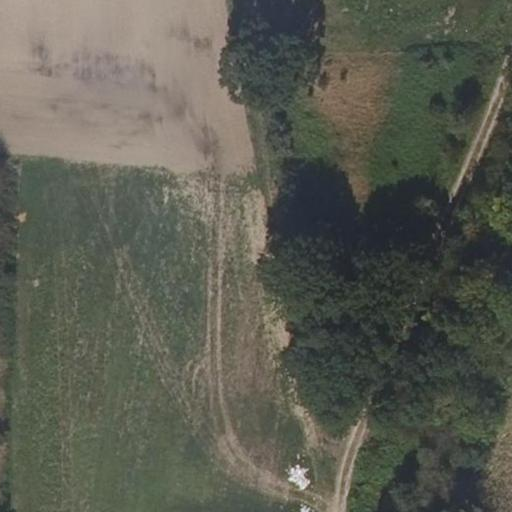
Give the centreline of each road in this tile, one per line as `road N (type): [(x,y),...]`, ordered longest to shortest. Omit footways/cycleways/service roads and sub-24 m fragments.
road 1 (track): [(511,34),(404,292),(339,471),(333,511)]
road 2 (track): [(339,471),(308,397),(228,0)]
